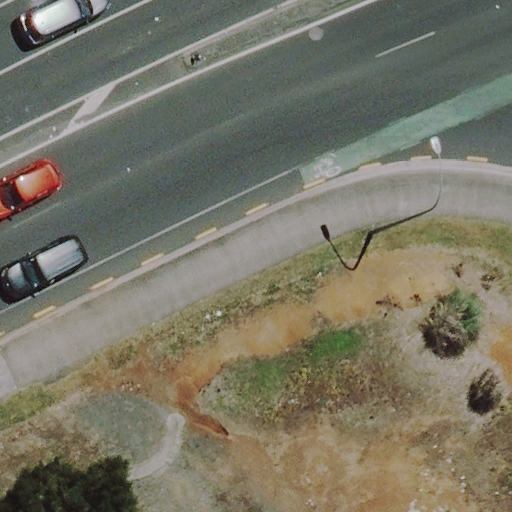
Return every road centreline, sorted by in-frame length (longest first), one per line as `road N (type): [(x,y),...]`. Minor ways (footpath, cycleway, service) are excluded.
road 1 (trunk): [(511,105),(196,46)]
road 2 (trunk): [(196,46),(0,152)]
road 3 (trunk): [(307,0),(196,46)]
